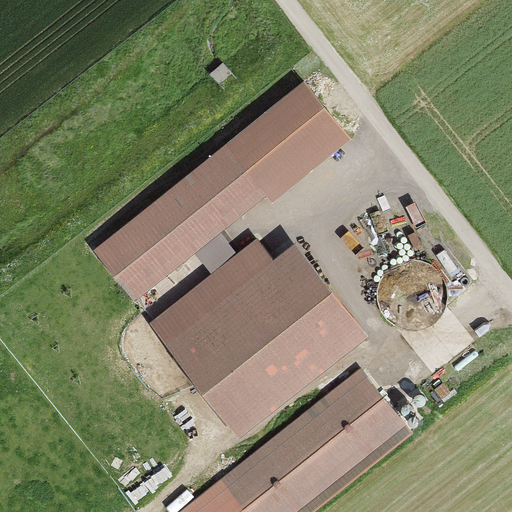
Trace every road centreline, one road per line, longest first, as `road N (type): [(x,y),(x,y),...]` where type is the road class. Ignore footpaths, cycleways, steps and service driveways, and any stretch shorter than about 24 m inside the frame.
road 1 (residential): [(288,0),(409,164)]
road 2 (track): [(409,164),(511,295)]
